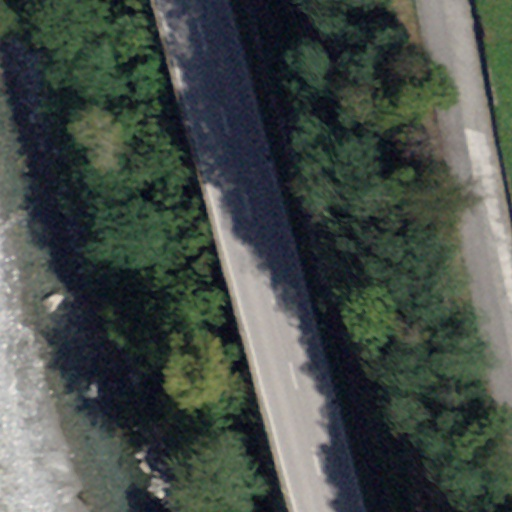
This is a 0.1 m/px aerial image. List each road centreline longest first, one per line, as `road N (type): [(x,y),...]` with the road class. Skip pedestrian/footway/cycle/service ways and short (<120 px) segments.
road 1 (secondary): [(324,511),(187,0)]
road 2 (unclassified): [(453,0),(491,234),(511,312)]
